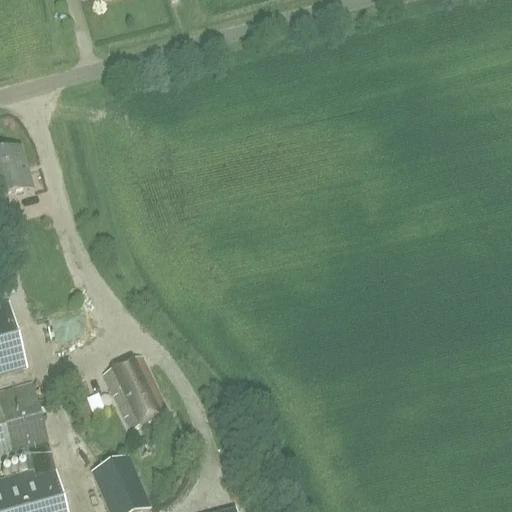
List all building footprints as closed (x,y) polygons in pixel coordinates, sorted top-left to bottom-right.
[(0,202),(31,194),(19,152),(0,157),(0,202)] [(0,376),(26,369),(8,306),(0,308),(0,376)] [(83,308),(62,319),(68,331),(89,320),(83,308)] [(80,328),(59,339),(67,355),(88,344),(80,328)] [(130,434),(169,415),(141,359),(102,378),(130,434)] [(23,462),(26,475),(0,482),(0,511),(65,511),(45,433),(31,386),(22,389),(0,395),(0,450),(10,448),(14,465),(23,462)] [(139,460),(151,456),(145,441),(133,445),(139,460)] [(148,511),(151,511),(128,460),(102,471),(103,472),(92,477),(107,511),(148,511)]
